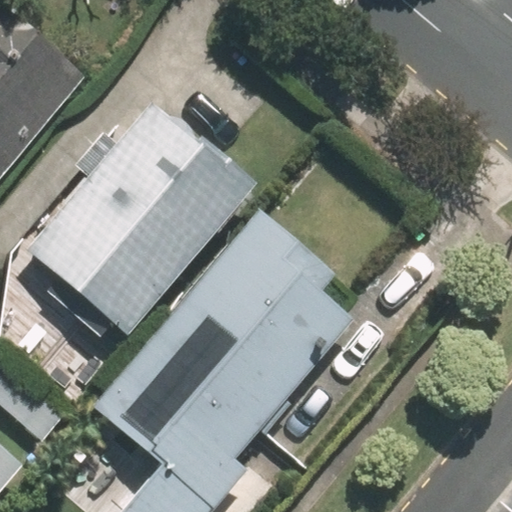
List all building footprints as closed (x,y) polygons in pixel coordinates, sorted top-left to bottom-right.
[(0,179),(84,75),(0,8),(0,179)] [(248,193),(146,109),(23,257),(124,341),(248,193)] [(154,467),(116,511),(212,511),(246,472),(235,462),(353,322),(320,294),(333,278),(256,214),(89,413),(154,467)] [(62,416),(0,364),(0,409),(40,443),(62,416)] [(0,490),(19,468),(0,451),(0,490)]
